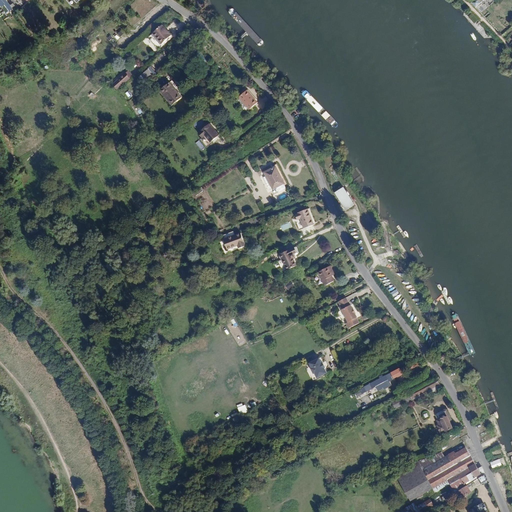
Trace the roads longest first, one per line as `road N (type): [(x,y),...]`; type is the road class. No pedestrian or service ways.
road 1 (residential): [(156,0),(242,59),(298,132),(348,252),(446,381),(503,511)]
road 2 (track): [(161,511),(112,413),(0,268)]
